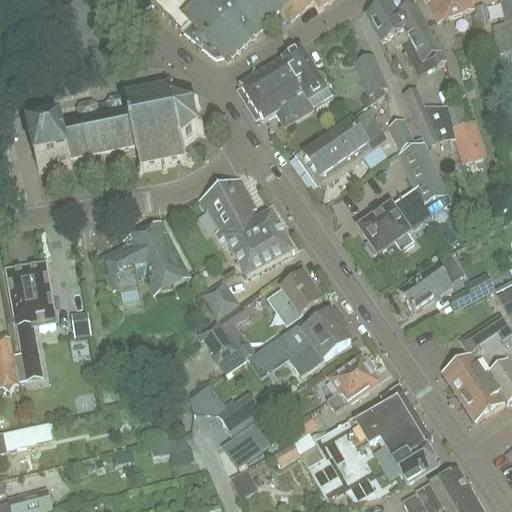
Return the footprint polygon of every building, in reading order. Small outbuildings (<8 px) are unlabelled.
[(193,0),(198,5),(181,22),(188,29),(184,33),(216,62),(223,59),(227,63),(281,12),(291,23),(314,2),(321,10),(333,0),(193,0)] [(424,66),(429,74),(438,68),(438,69),(446,64),(446,63),(415,8),(414,7),(417,5),(414,0),(386,0),(389,5),(411,43),(415,50),(424,66)] [(427,0),(437,26),(474,12),(469,0),(427,0)] [(511,23),(511,0),(504,0),(507,11),(503,12),(506,25),(511,23)] [(396,52),(411,43),(389,5),(366,18),(382,46),(391,42),(396,52)] [(477,19),(473,19),(475,30),(489,28),(485,9),(476,10),(477,19)] [(415,50),(406,55),(415,71),(419,79),(429,74),(424,66),(415,50)] [(284,63),(315,114),(333,102),(324,86),(326,82),(326,78),(322,75),(317,75),(303,52),(284,63),(284,62),(284,63)] [(368,100),(388,92),(372,58),(354,65),(368,100)] [(285,131),(315,114),(284,63),(241,89),(263,125),(276,117),(285,131)] [(173,100),(171,91),(173,87),(171,86),(168,90),(148,94),(147,89),(144,89),(145,93),(127,97),(122,95),(119,98),(109,100),(107,106),(97,108),(91,105),(80,108),(76,112),(79,122),(83,125),(84,126),(63,130),(63,133),(30,140),(37,175),(57,170),(58,175),(68,172),(67,167),(70,166),(71,169),(136,155),(137,163),(139,163),(141,171),(138,174),(142,176),(145,172),(162,168),(163,174),(166,173),(165,168),(184,164),(188,167),(191,164),(187,161),(185,147),(198,136),(204,138),(205,134),(200,132),(196,113),(201,109),(198,107),(193,111),(176,105),(175,100),(173,100)] [(448,133),(442,112),(424,111),(417,94),(404,100),(422,140),(425,147),(427,150),(440,145),(440,146),(456,143),(452,132),(448,133)] [(454,108),(460,129),(471,126),(465,105),(454,108)] [(452,132),(460,129),(454,108),(442,112),(448,133),(452,132)] [(377,128),(380,126),(372,113),(302,161),(318,184),(321,182),(326,188),(389,145),(377,128)] [(404,123),(388,130),(393,140),(400,157),(416,150),(404,123)] [(476,125),(471,126),(460,129),(452,132),(456,143),(463,169),(487,162),(476,125)] [(427,150),(425,147),(416,150),(400,157),(398,158),(415,195),(360,233),(370,247),(367,249),(374,259),(377,256),(378,259),(395,247),(402,256),(415,247),(409,238),(410,237),(400,223),(421,209),(421,210),(448,199),(447,196),(427,150)] [(261,221),(241,183),(200,204),(220,242),(225,240),(246,280),(295,255),(273,215),(261,221)] [(192,280),(161,224),(125,244),(127,248),(98,264),(115,295),(119,293),(119,296),(141,292),(139,282),(144,279),(155,300),(192,280)] [(460,275),(452,265),(441,273),(437,268),(400,295),(415,318),(453,291),(448,283),(460,275)] [(46,268),(8,275),(16,322),(17,329),(16,329),(20,357),(39,354),(35,332),(32,319),(54,315),(46,268)] [(283,294),(270,303),(277,314),(287,328),(300,319),(322,304),(304,277),(282,293),(283,294)] [(454,315),(475,305),(496,293),(488,278),(466,290),(467,291),(447,302),(454,315)] [(222,286),(203,300),(219,323),(238,310),(222,286)] [(508,318),(511,316),(511,290),(498,297),(508,318)] [(220,325),(227,335),(250,320),(243,309),(220,325)] [(288,336),(249,363),(261,380),(288,361),(292,367),(343,332),(347,330),(347,329),(335,313),(312,329),(293,342),(288,336)] [(88,317),(73,320),(77,341),(92,338),(88,317)] [(508,409),(511,406),(511,337),(500,320),(462,345),(471,358),(443,377),(476,427),(506,407),(508,409)] [(239,368),(246,364),(227,335),(220,325),(218,322),(196,337),(201,344),(203,343),(211,355),(210,356),(217,367),(232,357),(239,368)] [(343,332),(292,367),(301,380),(352,344),(343,332)] [(0,390),(2,390),(9,396),(14,388),(19,387),(10,340),(0,341),(0,390)] [(371,375),(375,373),(367,361),(363,364),(362,362),(331,383),(340,396),(328,404),(336,417),(379,387),(371,375)] [(263,418),(249,398),(236,408),(232,403),(214,416),(232,441),(263,418)] [(324,464),(308,473),(318,490),(349,478),(371,479),(425,448),(399,403),(386,410),(366,421),(364,419),(314,446),(324,464)] [(296,445),(310,438),(309,437),(318,431),(308,418),(287,432),(296,445)] [(27,432),(0,438),(0,458),(7,457),(7,455),(53,444),(49,427),(27,431),(27,432)] [(160,459),(188,452),(184,438),(156,445),(160,459)] [(349,478),(318,490),(329,509),(347,498),(354,509),(381,504),(378,492),(402,478),(407,487),(438,470),(425,448),(371,479),(349,478)] [(457,474),(403,505),(407,511),(480,511),(459,473),(457,474)] [(10,511),(51,511),(47,494),(9,503),(10,511)]
